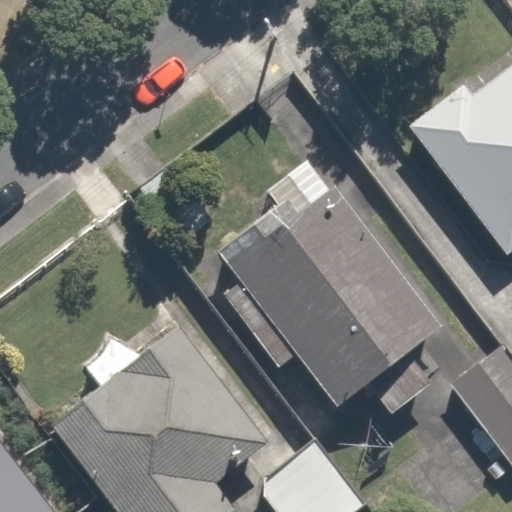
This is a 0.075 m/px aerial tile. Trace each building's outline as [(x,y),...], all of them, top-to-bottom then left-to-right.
[(511,47),(466,83),(458,74),(401,118),(416,137),(498,243),(511,232),(511,47)] [(423,364),(405,341),(429,322),(307,166),(205,246),(226,272),(210,285),(274,367),(290,355),(327,402),(359,376),(377,399),(423,364)] [(74,353),(90,375),(41,411),(115,511),(204,511),(225,497),(202,466),(256,426),(168,307),(128,337),(117,322),(74,353)] [(511,356),(502,342),(448,379),(511,471),(511,356)] [(0,511),(62,511),(0,433),(0,511)] [(329,511),(351,496),(307,437),(251,479),(275,511),(329,511)]
